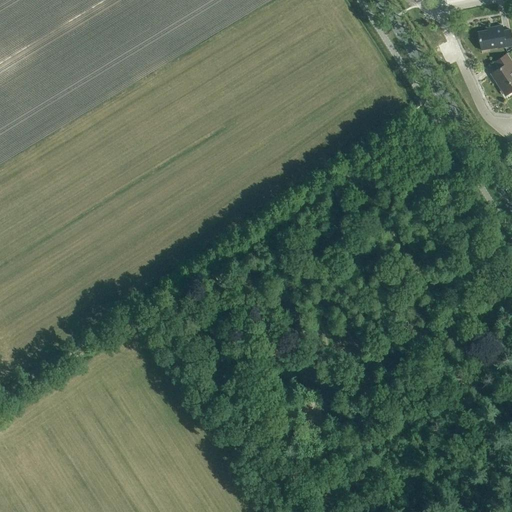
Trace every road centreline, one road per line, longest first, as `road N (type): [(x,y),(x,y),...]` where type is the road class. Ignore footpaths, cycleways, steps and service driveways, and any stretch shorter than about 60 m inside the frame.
road 1 (primary): [(511,206),(381,0)]
road 2 (residential): [(511,137),(480,106),(436,9)]
